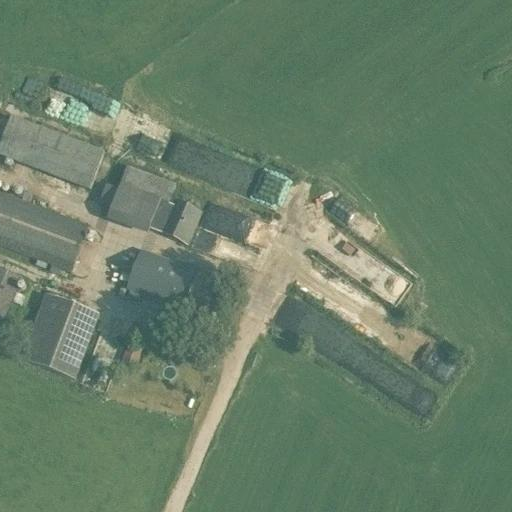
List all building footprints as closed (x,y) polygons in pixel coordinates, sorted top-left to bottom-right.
[(104,153),(10,117),(0,147),(0,156),(89,191),(104,153)] [(134,134),(135,149),(156,148),(155,132),(134,134)] [(176,185),(127,167),(106,221),(148,236),(150,232),(188,246),(203,213),(173,200),(171,205),(169,204),(176,185)] [(0,248),(71,275),(89,226),(0,193),(0,248)] [(191,251),(241,264),(246,244),(196,231),(191,251)] [(142,252),(128,290),(203,318),(217,280),(142,252)] [(0,326),(21,279),(0,269),(0,326)] [(315,302),(373,332),(384,310),(326,280),(315,302)] [(99,315),(46,296),(23,360),(75,380),(99,315)]
